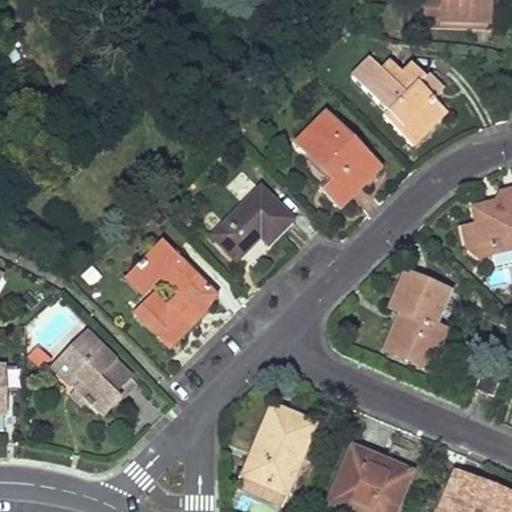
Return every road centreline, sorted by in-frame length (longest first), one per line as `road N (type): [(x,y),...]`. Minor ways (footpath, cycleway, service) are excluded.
road 1 (residential): [(267,346),(431,184),(511,136)]
road 2 (residential): [(511,450),(267,346)]
road 3 (residential): [(199,413),(108,505)]
